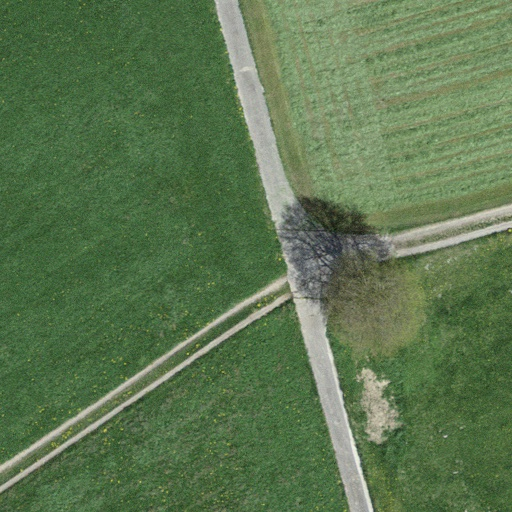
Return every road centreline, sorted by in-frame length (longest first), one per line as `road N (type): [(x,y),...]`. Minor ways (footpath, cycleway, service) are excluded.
road 1 (track): [(0,466),(300,265),(511,208)]
road 2 (track): [(226,0),(365,511)]
